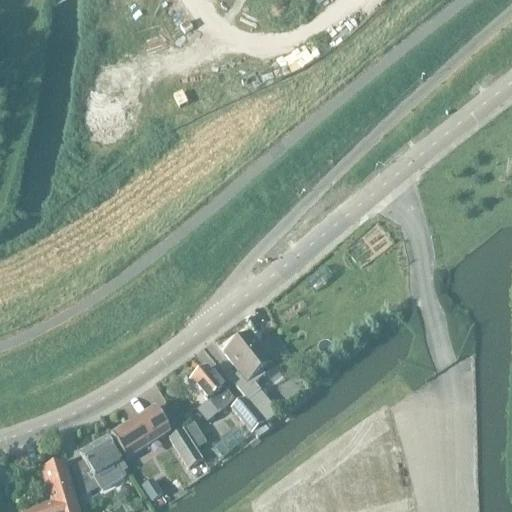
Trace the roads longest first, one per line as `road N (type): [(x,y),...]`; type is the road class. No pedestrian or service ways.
road 1 (unclassified): [(221,318),(224,287),(382,130),(511,19)]
road 2 (tertiary): [(511,84),(221,318)]
road 3 (tertiary): [(221,318),(96,403),(0,442)]
